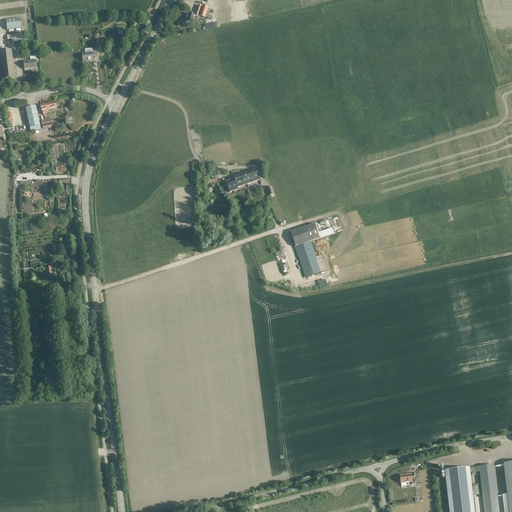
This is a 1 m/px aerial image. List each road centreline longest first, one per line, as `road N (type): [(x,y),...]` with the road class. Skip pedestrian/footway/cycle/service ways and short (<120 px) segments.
road 1 (secondary): [(122,511),(85,206),(90,163),(117,103)]
road 2 (unclassified): [(192,511),(364,468)]
road 3 (unclassified): [(388,462),(511,436)]
road 4 (unclassified): [(0,101),(79,88),(117,103)]
